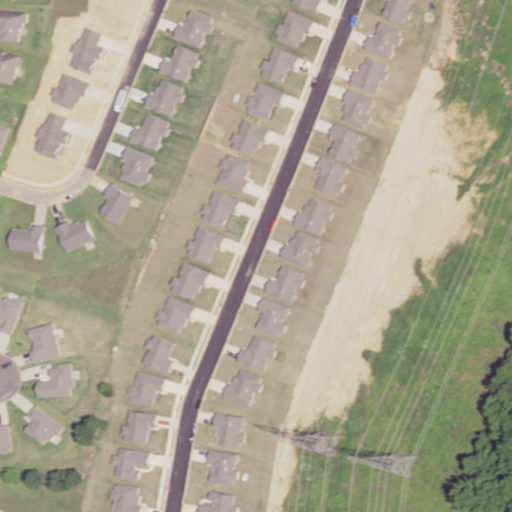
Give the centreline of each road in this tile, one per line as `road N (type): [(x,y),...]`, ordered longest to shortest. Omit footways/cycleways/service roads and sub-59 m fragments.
road 1 (residential): [(169,511),(183,388),(344,0)]
road 2 (residential): [(160,0),(82,179),(56,195),(0,183)]
